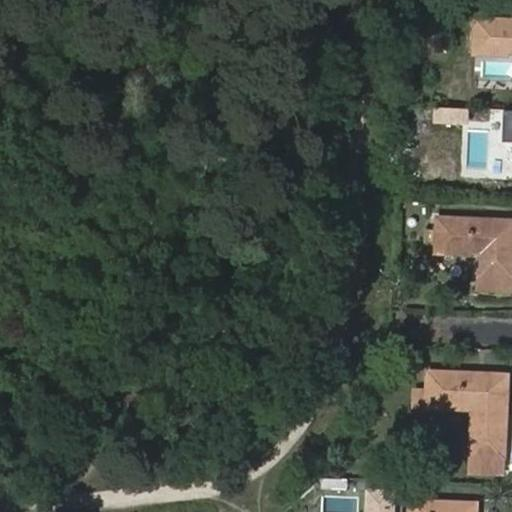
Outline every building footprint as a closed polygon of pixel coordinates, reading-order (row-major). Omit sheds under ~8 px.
[(511,22),(479,22),(478,54),(511,55),(511,52),(511,22)] [(485,274),(511,275),(511,221),(440,219),(439,253),(473,253),(473,249),(485,250),(485,274)] [(511,291),(511,275),(485,274),(484,292),(511,291)] [(472,458),(503,459),(507,375),(429,374),(427,406),(461,407),(461,405),(475,406),(472,458)] [(503,474),(503,459),(472,458),(472,474),(503,474)] [(394,511),(395,487),(365,486),(364,511),(394,511)] [(414,499),(414,511),(477,511),(478,501),(414,499)]
